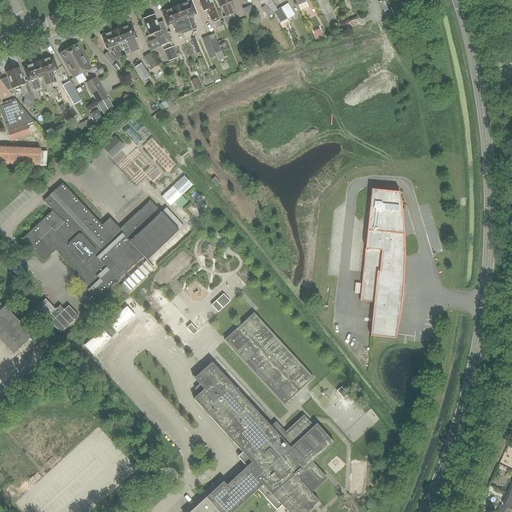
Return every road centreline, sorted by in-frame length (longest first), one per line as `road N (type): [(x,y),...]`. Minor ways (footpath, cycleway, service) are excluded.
road 1 (secondary): [(424,511),(471,370),(490,223),(478,80),(457,0)]
road 2 (unclassified): [(446,511),(485,401),(503,308),(510,186),(498,75)]
